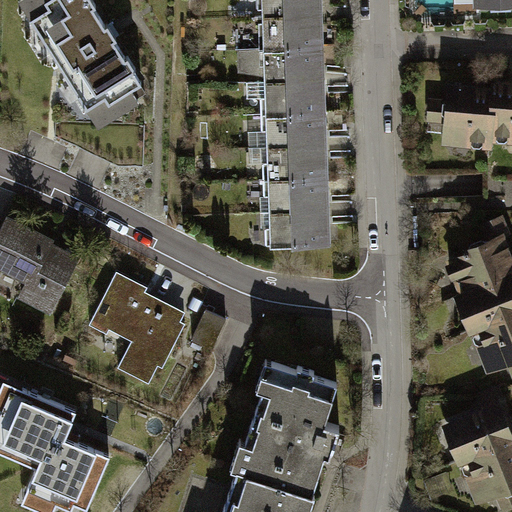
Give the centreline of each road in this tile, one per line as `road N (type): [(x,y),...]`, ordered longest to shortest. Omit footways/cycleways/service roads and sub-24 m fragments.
road 1 (residential): [(385,299),(259,291),(0,162)]
road 2 (residential): [(385,299),(380,41)]
road 3 (residential): [(387,511),(385,299)]
road 4 (residential): [(511,37),(380,41)]
road 5 (unknown): [(383,178),(511,190)]
